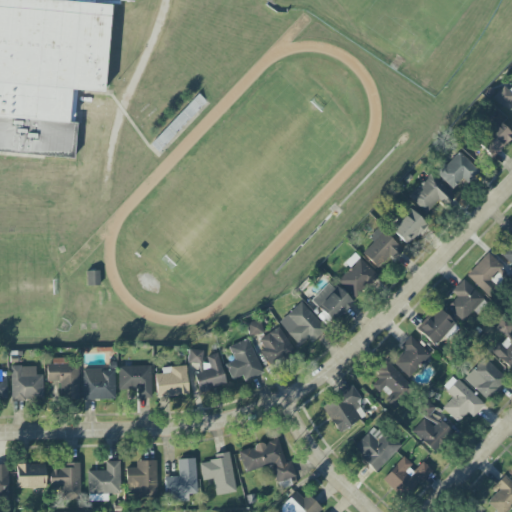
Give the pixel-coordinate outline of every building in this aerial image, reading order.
[(0,0),(107,0),(99,97),(66,93),(64,126),(76,128),(74,170),(0,160),(0,0)] [(504,108),(511,100),(511,85),(508,90),(504,86),(493,98),(504,108)] [(476,143),(492,158),(511,136),(511,134),(497,121),(476,143)] [(466,183),(478,172),(459,152),(436,174),(451,190),(462,180),(466,183)] [(408,197),(428,216),(450,193),(429,174),(408,197)] [(426,224),(409,210),(390,231),(406,245),(426,224)] [(362,254),(377,269),(390,255),(394,259),(403,250),(379,228),(369,238),(373,242),(362,254)] [(511,266),(511,228),(507,234),(511,239),(511,243),(500,254),(511,266)] [(337,281),(356,299),(377,276),(354,253),(345,263),(350,268),(337,281)] [(466,275),(487,296),(496,287),(491,282),(504,268),(488,253),(466,275)] [(99,286),(99,271),(86,271),(86,286),(99,286)] [(457,297),(447,307),(463,323),(484,300),(463,280),(452,292),(457,297)] [(352,303),(329,281),(311,300),(334,323),(352,303)] [(283,329),(302,349),(324,328),(300,302),(286,316),(291,322),(283,329)] [(416,329),(434,346),(455,324),(436,307),(416,329)] [(511,336),(508,332),(511,328),(511,326),(504,319),(495,328),(505,337),(491,352),(511,371),(511,336)] [(262,334),(260,321),(246,323),(249,336),(262,334)] [(265,368),(294,353),(280,327),(258,339),(264,350),(257,353),(265,368)] [(393,362),(408,377),(429,355),(410,336),(400,346),(405,350),(393,362)] [(263,373),(247,339),(228,347),(234,361),(225,365),(232,380),(242,376),(245,381),(263,373)] [(204,350),(188,350),(188,364),(199,364),(199,372),(196,372),(196,388),(221,389),(222,355),(204,355),(204,350)] [(464,379),(486,401),(507,379),(484,357),(464,379)] [(60,400),(79,399),(78,363),(68,363),(68,360),(46,360),(47,382),(59,382),(60,400)] [(371,383),(388,399),(406,380),(388,364),(371,383)] [(11,401),(43,400),(42,375),(35,375),(35,366),(10,367),(11,401)] [(118,367),(119,390),(139,390),(139,398),(151,398),(151,366),(118,367)] [(156,397),(187,396),(187,367),(162,368),(162,374),(155,374),(156,397)] [(82,400),(115,399),(114,369),(81,370),(82,400)] [(472,418),(484,406),(453,376),(443,387),(453,397),(442,408),(457,423),(467,413),(472,418)] [(361,399),(354,387),(322,406),(337,433),(365,417),(356,402),(361,399)] [(411,432),(433,452),(453,431),(430,411),(411,432)] [(399,449),(377,425),(352,448),(374,473),(399,449)] [(245,473),(272,464),(278,482),(295,477),(291,462),(285,463),(277,439),(238,451),(245,473)] [(216,496),(236,492),(228,452),(214,455),(215,460),(199,463),(202,481),(213,479),(216,496)] [(383,478),(404,499),(431,470),(422,462),(415,470),(402,458),(383,478)] [(164,478),(165,496),(175,496),(175,502),(188,501),(188,494),(197,494),(195,459),(177,460),(178,477),(164,478)] [(126,468),(126,496),(156,496),(157,461),(136,461),(135,468),(126,468)] [(87,471),(88,502),(108,502),(108,494),(120,494),(120,462),(105,462),(105,471),(87,471)] [(60,487),(61,498),(80,498),(79,463),(67,463),(67,468),(49,469),(50,488),(60,487)] [(45,488),(45,464),(16,465),(17,488),(45,488)] [(486,504),(496,511),(506,511),(509,509),(511,510),(511,483),(502,476),(492,489),(495,492),(486,504)] [(317,511),(321,508),(306,495),(303,499),(295,491),(285,503),(293,510),(291,511),(317,511)] [(479,511),(471,503),(462,511),(479,511)]
